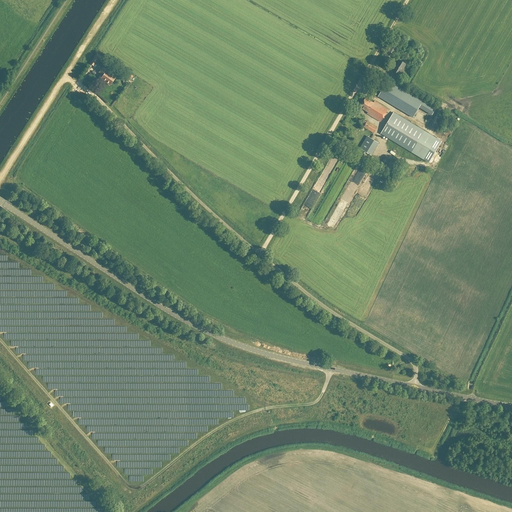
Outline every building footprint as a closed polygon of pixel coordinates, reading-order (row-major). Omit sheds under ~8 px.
[(390,62),(402,41),(395,38),(384,59),(390,62)] [(102,62),(104,59),(96,54),(91,62),(94,63),(97,58),(102,62)] [(399,75),(406,64),(399,60),(392,71),(399,75)] [(109,86),(115,78),(102,69),(99,73),(103,76),(100,79),(103,81),(105,82),(104,82),(109,86)] [(412,117),(422,102),(388,81),(378,97),(412,117)] [(380,122),(388,110),(374,101),(373,103),(365,98),(360,108),(368,112),(367,114),(380,122)] [(436,139),(424,132),(393,113),(380,134),(423,160),(436,139)] [(374,134),(377,128),(367,122),(364,128),(374,134)] [(371,156),(378,144),(367,136),(359,149),(371,156)] [(359,165),(346,194),(354,197),(367,169),(359,165)] [(325,186),(330,174),(324,171),(318,184),(325,186)] [(359,198),(365,201),(374,178),(368,176),(359,198)]
